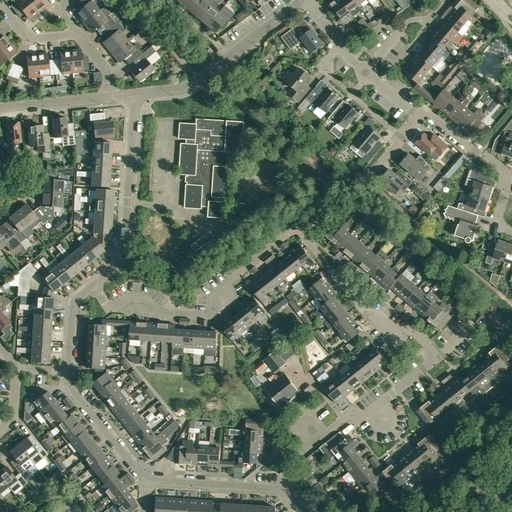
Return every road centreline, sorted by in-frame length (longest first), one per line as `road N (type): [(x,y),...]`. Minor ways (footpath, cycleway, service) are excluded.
road 1 (residential): [(290,233),(223,286),(209,314),(158,311),(129,298),(109,310),(94,286)]
road 2 (residential): [(285,489),(288,462),(344,420),(363,418),(439,357)]
road 3 (unclassified): [(94,286),(123,247),(131,96)]
road 4 (unclassified): [(131,96),(198,81),(299,0)]
road 5 (residential): [(439,357),(409,329),(392,342),(311,246)]
road 6 (unclassified): [(150,480),(78,401),(67,370)]
road 7 (unclassified): [(285,489),(150,480)]
